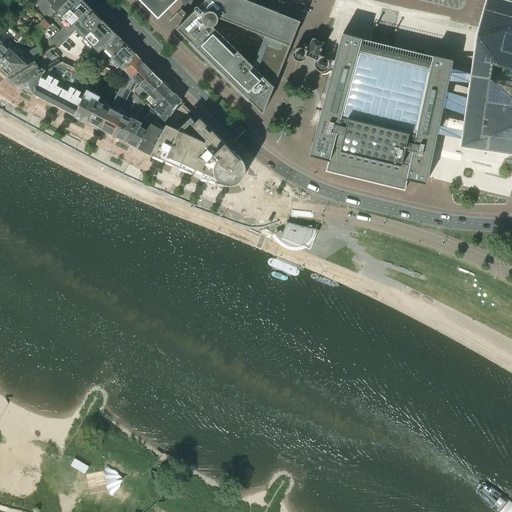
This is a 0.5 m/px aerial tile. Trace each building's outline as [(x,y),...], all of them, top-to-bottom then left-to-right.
[(25,0),(44,19),(51,25),(43,33),(35,40),(37,46),(41,55),(55,46),(56,46),(71,54),(88,64),(99,53),(102,50),(117,36),(81,0),(25,0)] [(140,0),(158,18),(176,0),(140,0)] [(205,0),(189,17),(181,9),(177,14),(185,21),(177,29),(263,114),(300,22),(245,0),(205,0)] [(511,1),(507,0),(485,0),(478,27),(476,34),(459,147),(511,154),(511,1)] [(35,40),(43,33),(51,25),(44,19),(32,32),(35,40)] [(7,31),(0,38),(0,66),(18,46),(29,33),(23,27),(17,33),(11,27),(7,31)] [(333,70),(332,71),(320,119),(310,156),(328,161),(327,164),(325,171),(404,190),(407,180),(425,184),(452,59),(432,55),(432,56),(412,51),(362,39),(362,38),(351,35),(343,33),(333,67),(333,70)] [(102,50),(111,59),(126,45),(117,36),(102,50)] [(323,42),(314,38),(313,38),(313,39),(312,39),(309,45),(305,44),(304,44),(302,48),(301,48),(300,48),(298,48),(297,48),(295,50),(294,51),(293,52),(293,53),(293,54),(293,56),(293,57),(294,58),(294,59),(295,60),(296,61),(298,61),(300,61),(301,61),(302,61),(304,60),(305,59),(306,58),(306,56),(316,60),(315,62),(315,63),(314,64),(314,65),(315,67),(316,69),(317,70),(318,70),(319,71),(320,72),(322,72),(323,72),(325,71),(326,71),(327,70),(328,69),(329,67),(329,66),(330,65),(330,64),(329,61),(328,59),(327,58),(325,58),(324,57),(324,56),(322,54),(324,44),(323,44),(324,43),(323,42)] [(123,69),(135,54),(126,45),(111,59),(123,70),(123,69)] [(0,66),(0,71),(7,78),(35,61),(37,60),(42,58),(37,46),(36,47),(34,47),(32,48),(31,49),(30,51),(23,57),(22,57),(25,53),(18,46),(0,66)] [(33,93),(74,115),(86,93),(85,93),(78,89),(91,64),(88,64),(71,54),(65,60),(46,72),(45,71),(33,93)] [(125,75),(128,78),(145,63),(136,54),(135,55),(135,54),(123,69),(127,73),(125,75)] [(35,61),(7,78),(15,85),(21,76),(37,67),(38,66),(35,61)] [(139,85),(153,72),(145,63),(128,78),(123,83),(130,89),(134,80),(139,85)] [(33,93),(45,71),(37,67),(21,76),(15,85),(16,85),(17,86),(33,93)] [(153,72),(139,85),(134,91),(138,96),(144,90),(149,95),(163,81),(153,72)] [(171,90),(163,82),(163,81),(149,95),(143,100),(153,109),(171,90)] [(131,90),(130,89),(123,83),(111,106),(100,129),(113,135),(123,115),(119,113),(131,90)] [(74,115),(87,122),(98,101),(100,97),(87,89),(85,93),(86,93),(74,115)] [(163,110),(170,116),(181,102),(182,101),(171,90),(153,109),(152,110),(158,115),(163,110)] [(113,135),(125,142),(137,120),(145,105),(134,93),(125,110),(132,114),(131,117),(130,118),(123,115),(113,135)] [(100,128),(100,129),(111,106),(104,103),(103,104),(98,101),(87,122),(100,129),(100,128)] [(234,153),(225,144),(212,130),(210,132),(205,127),(207,125),(200,118),(198,120),(183,105),(184,103),(183,104),(181,102),(170,116),(159,137),(150,154),(194,174),(195,173),(200,176),(199,178),(226,185),(227,185),(229,185),(230,185),(231,185),(233,185),(234,185),(235,184),(237,184),(238,183),(239,182),(240,182),(241,181),(242,180),(243,179),(243,177),(244,176),(245,175),(245,174),(245,172),(246,171),(246,170),(246,168),(245,167),(245,166),(245,164),(244,163),(244,162),(243,161),(242,160),(241,159),(235,152),(234,153)] [(125,142),(138,148),(147,130),(151,123),(155,115),(148,109),(144,119),(143,119),(141,123),(137,120),(125,142)] [(138,148),(150,154),(159,137),(156,135),(160,127),(151,123),(147,130),(138,148)] [(0,160),(11,167),(19,162),(22,156),(21,148),(0,136),(0,160)] [(318,234),(312,232),(311,229),(304,229),(304,230),(286,225),(282,236),(280,233),(274,237),(276,241),(279,244),(283,247),(287,249),(291,250),(296,250),(300,250),(304,248),(308,245),(310,241),(311,239),(311,237),(312,233),(318,235),(318,234)] [(45,488),(50,468),(8,459),(3,480),(45,488)]
